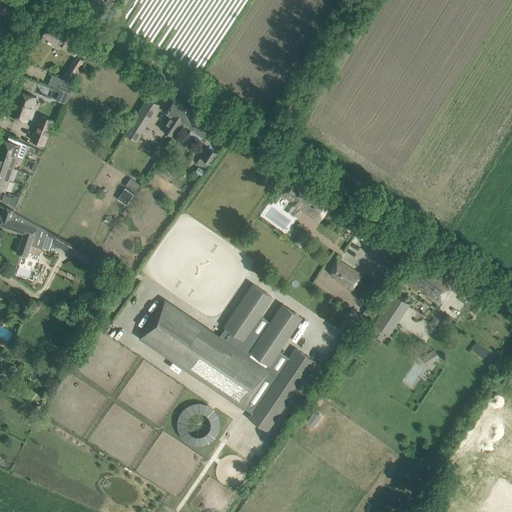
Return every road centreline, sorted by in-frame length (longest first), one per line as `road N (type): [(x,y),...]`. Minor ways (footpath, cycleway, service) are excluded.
road 1 (secondary): [(511,296),(51,0)]
road 2 (unknown): [(410,230),(272,429),(249,441),(226,428)]
road 3 (track): [(356,0),(272,141)]
